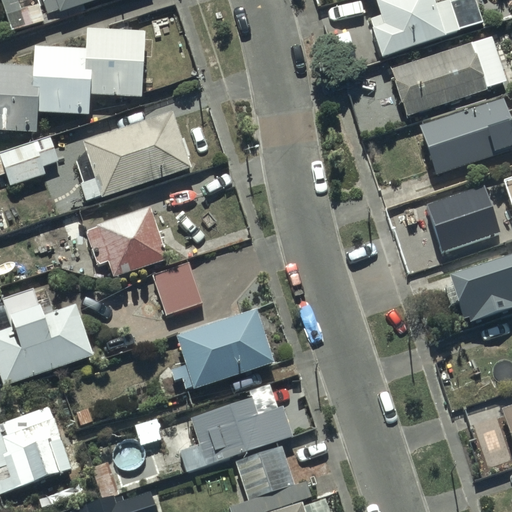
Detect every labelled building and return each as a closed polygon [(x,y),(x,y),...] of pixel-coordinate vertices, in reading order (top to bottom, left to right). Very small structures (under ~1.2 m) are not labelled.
[(14,0),(0,0),(0,10),(9,36),(42,25),(36,8),(19,14),(14,0)] [(57,0),(64,21),(126,0),(57,0)] [(381,54),(482,22),(475,0),(443,0),(432,4),(430,0),(373,0),(377,13),(369,16),(381,54)] [(140,95),(143,29),(85,27),(84,47),(37,45),(36,66),(0,64),(0,127),(37,129),(38,109),(87,111),(88,93),(140,95)] [(389,68),(405,115),(506,82),(490,36),(389,68)] [(418,124),(433,172),(511,148),(511,116),(508,118),(502,98),(418,124)] [(188,166),(169,112),(81,142),(100,197),(188,166)] [(49,140),(0,155),(0,178),(4,177),(8,189),(43,177),(41,170),(57,165),(49,140)] [(485,187),(427,207),(443,254),(502,235),(485,187)] [(164,256),(149,210),(88,231),(99,264),(110,260),(115,273),(164,256)] [(61,220),(40,227),(41,230),(31,233),(35,243),(44,240),(46,246),(67,239),(67,237),(70,235),(66,221),(62,222),(61,220)] [(511,251),(446,273),(462,318),(467,316),(469,322),(511,307),(511,251)] [(185,264),(147,277),(161,316),(199,303),(185,264)] [(255,308),(174,333),(191,386),(271,361),(255,308)] [(91,363),(73,313),(43,322),(40,313),(10,323),(13,333),(0,338),(0,387),(2,394),(91,363)] [(193,446),(176,452),(182,472),(290,438),(281,407),(256,415),(251,398),(184,419),(193,446)] [(511,413),(496,419),(511,467),(511,413)] [(157,418),(132,427),(139,447),(163,438),(157,418)] [(0,458),(4,474),(0,475),(0,501),(66,477),(50,425),(0,442),(0,444),(5,458),(0,458)] [(280,445),(231,461),(244,500),(293,484),(280,445)] [(68,510),(68,511),(156,511),(150,491),(116,502),(114,495),(68,510)]
